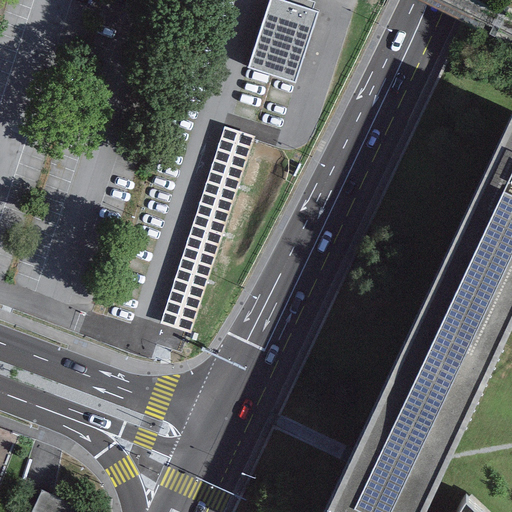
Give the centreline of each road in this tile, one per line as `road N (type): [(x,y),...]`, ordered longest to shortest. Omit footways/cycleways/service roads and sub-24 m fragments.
road 1 (primary): [(215,424),(420,0)]
road 2 (primary): [(215,424),(0,344)]
road 3 (primary): [(33,404),(199,461)]
road 4 (primary): [(33,404),(104,453),(136,511)]
